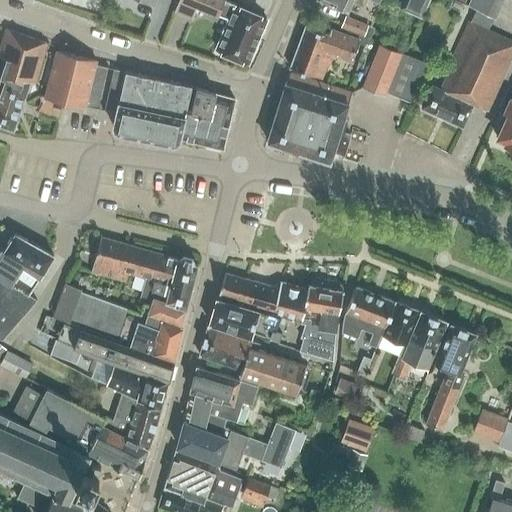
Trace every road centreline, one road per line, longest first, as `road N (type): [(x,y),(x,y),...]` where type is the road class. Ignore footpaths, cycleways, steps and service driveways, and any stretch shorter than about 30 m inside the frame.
road 1 (unclassified): [(144,511),(235,170)]
road 2 (unclassified): [(511,222),(420,193),(235,170)]
road 3 (residential): [(255,92),(0,5)]
road 4 (residential): [(235,170),(95,156)]
road 5 (unclassified): [(0,199),(73,212),(95,156)]
